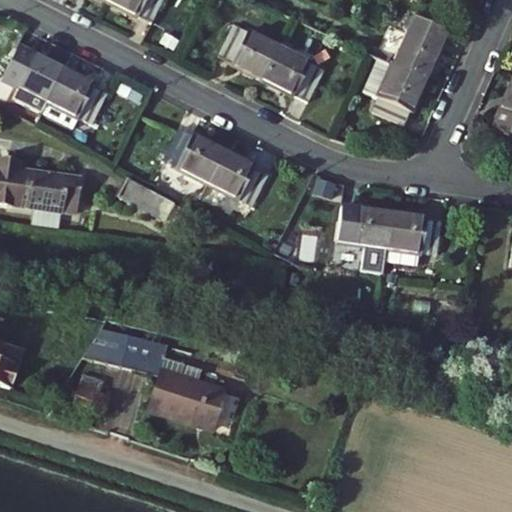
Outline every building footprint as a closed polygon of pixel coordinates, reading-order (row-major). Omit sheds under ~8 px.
[(138,19),(138,17),(152,24),(163,0),(106,0),(105,3),(138,19)] [(405,34),(392,65),(426,81),(440,49),(449,29),(414,14),(408,17),(403,28),(405,34)] [(263,82),(280,47),(249,31),(248,33),(234,26),(218,57),(233,64),(232,66),(263,82)] [(47,103),(64,70),(32,53),(31,55),(16,47),(0,79),(15,87),(9,98),(41,114),(47,103)] [(295,97),(295,96),(308,103),(325,71),(311,65),(312,63),(280,47),(263,82),(295,97)] [(364,92),(378,99),(373,111),(405,125),(410,113),(412,114),(426,81),(392,65),(378,59),(364,92)] [(95,86),(64,70),(47,103),(78,119),(72,130),(87,137),(108,94),(94,87),(95,86)] [(511,83),(493,126),(511,134),(511,83)] [(47,103),(41,114),(72,130),(78,119),(47,103)] [(162,160),(176,167),(175,168),(207,184),(225,151),(192,135),(191,136),(178,130),(162,160)] [(268,175),(255,169),(256,167),(225,151),(207,184),(239,200),(239,199),(253,206),(268,175)] [(0,166),(19,169),(20,162),(0,159),(0,166)] [(0,203),(75,213),(80,177),(19,169),(0,166),(0,203)] [(117,198),(165,223),(175,204),(126,179),(117,198)] [(185,209),(175,204),(165,223),(175,228),(185,209)] [(357,208),(357,209),(340,207),(336,242),(352,244),(352,246),(386,249),(392,212),(357,208)] [(421,254),(421,253),(437,254),(441,221),(426,218),(426,217),(392,212),(386,249),(421,254)] [(86,361),(194,381),(195,377),(158,370),(162,350),(91,337),(86,361)] [(10,349),(0,345),(0,392),(11,396),(19,372),(4,367),(10,349)] [(77,385),(126,401),(131,387),(81,371),(77,385)] [(156,373),(143,419),(210,439),(224,393),(156,373)] [(77,385),(71,405),(120,421),(126,401),(77,385)]
